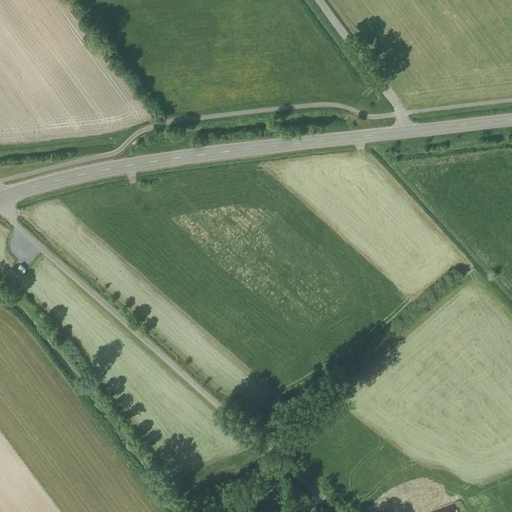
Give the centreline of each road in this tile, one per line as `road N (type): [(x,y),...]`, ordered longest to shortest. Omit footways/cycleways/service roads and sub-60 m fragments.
road 1 (tertiary): [(0,197),(114,167),(412,130)]
road 2 (unclassified): [(316,0),(412,130)]
